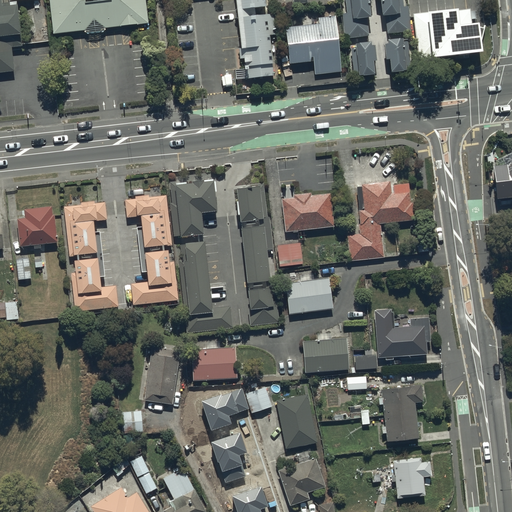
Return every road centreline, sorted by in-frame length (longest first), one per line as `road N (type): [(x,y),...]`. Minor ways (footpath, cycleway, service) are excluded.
road 1 (secondary): [(324,115),(0,155)]
road 2 (tertiary): [(497,511),(463,253)]
road 3 (secondary): [(324,115),(358,100),(462,88),(488,100)]
road 4 (tertiary): [(463,253),(430,134),(408,120)]
road 5 (tertiary): [(466,115),(454,151),(463,253)]
